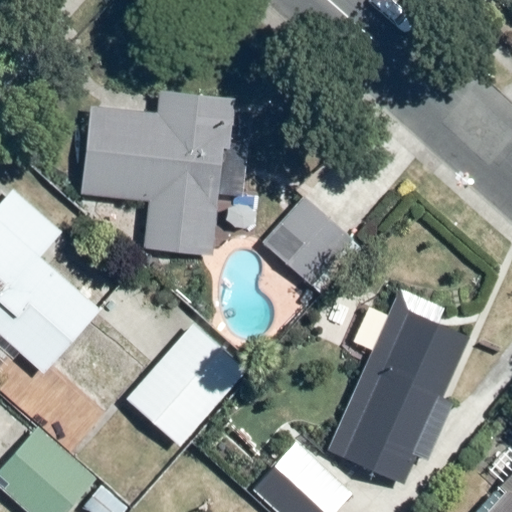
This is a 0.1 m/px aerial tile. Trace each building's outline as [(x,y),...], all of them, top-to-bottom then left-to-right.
[(511,0),(500,0),(511,11),(511,0)] [(227,206),(238,93),(153,85),(151,108),(88,102),(79,193),(143,199),(138,245),(206,251),(210,204),(227,206)] [(3,179),(0,182),(0,334),(43,370),(100,301),(44,255),(64,230),(3,179)] [(296,191),(255,243),(323,296),(364,244),(296,191)] [(465,328),(379,293),(318,446),(399,478),(408,456),(423,462),(449,397),(439,393),(465,328)] [(193,318),(123,399),(179,447),(249,366),(193,318)] [(30,423),(0,459),(0,490),(26,511),(59,511),(91,473),(30,423)] [(297,435),(250,481),(281,511),(330,511),(351,491),(297,435)] [(497,487),(474,511),(511,511),(511,448),(506,443),(480,472),(497,487)]
